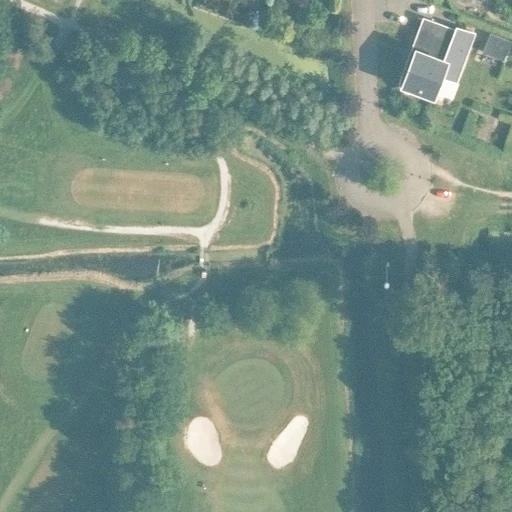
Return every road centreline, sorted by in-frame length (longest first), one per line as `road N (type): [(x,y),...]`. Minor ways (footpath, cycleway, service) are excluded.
road 1 (residential): [(381,143),(401,144),(422,163),(423,190),(406,209),(377,211),(356,190),(354,171),(372,146)]
road 2 (residential): [(381,143),(374,0)]
